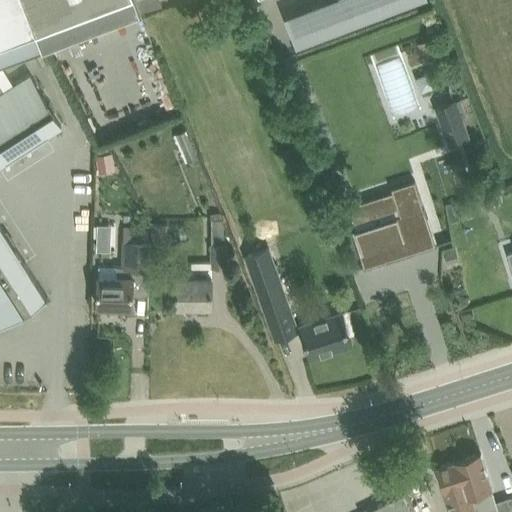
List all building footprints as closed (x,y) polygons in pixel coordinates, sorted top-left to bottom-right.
[(0,0),(0,64),(43,49),(37,31),(36,31),(24,0),(0,0)] [(24,0),(36,31),(37,31),(120,0),(24,0)] [(163,3),(161,0),(135,0),(140,11),(163,3)] [(294,44),(414,0),(311,0),(282,11),(294,44)] [(417,41),(424,58),(439,52),(433,35),(417,41)] [(30,73),(0,92),(0,163),(7,159),(7,160),(49,133),(49,132),(62,124),(30,73)] [(436,107),(450,148),(468,141),(455,100),(436,107)] [(399,219),(350,234),(362,272),(434,249),(413,184),(390,192),(399,219)] [(224,217),(211,217),(212,267),(228,267),(228,242),(224,242),(224,217)] [(94,249),(110,250),(111,222),(95,222),(94,249)] [(151,245),(167,246),(168,223),(152,222),(151,245)] [(5,229),(0,232),(0,327),(48,297),(47,296),(46,296),(28,267),(29,267),(5,229)] [(99,265),(98,305),(133,306),(133,294),(149,294),(151,240),(129,240),(128,266),(99,265)] [(268,247),(246,255),(262,299),(276,337),(298,329),(284,291),(268,247)] [(177,276),(177,306),(212,305),(212,275),(177,276)] [(301,325),(305,336),(311,355),(353,342),(343,312),(301,325)] [(437,466),(444,486),(445,490),(452,511),(498,511),(495,501),(491,487),(492,487),(480,452),(455,461),(437,466)] [(411,511),(403,493),(363,511),(411,511)] [(511,511),(511,495),(505,498),(495,501),(498,511),(511,511)]
